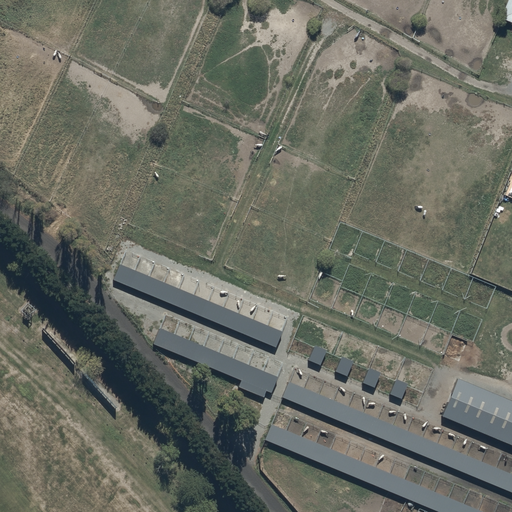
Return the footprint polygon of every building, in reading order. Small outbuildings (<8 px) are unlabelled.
[(511,0),(509,0),(501,21),(511,24),(511,0)] [(323,359),(311,353),(307,362),(319,368),(323,359)] [(511,459),(295,373),(284,402),(511,492),(511,459)] [(364,376),(361,385),(372,389),(376,381),(364,376)] [(511,408),(456,386),(443,417),(511,445),(511,408)] [(392,387),(388,396),(399,401),(403,392),(392,387)] [(511,511),(511,508),(277,415),(266,443),(440,511),(511,511)]
